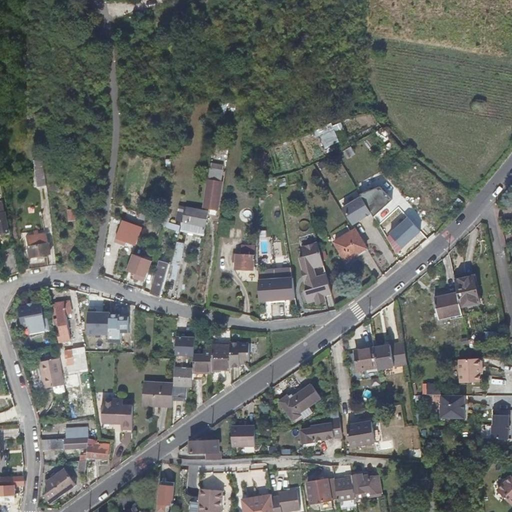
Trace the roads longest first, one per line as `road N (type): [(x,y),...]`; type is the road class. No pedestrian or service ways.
road 1 (residential): [(0,297),(16,284),(79,278),(242,324),(343,322)]
road 2 (track): [(98,0),(114,132),(93,281)]
road 3 (residential): [(164,450),(202,465),(388,461)]
road 4 (residential): [(164,450),(343,322)]
road 5 (residential): [(30,511),(33,451),(0,323)]
road 6 (residential): [(343,322),(478,203)]
